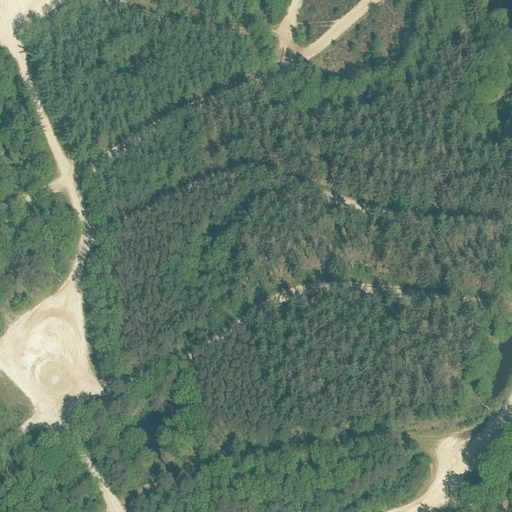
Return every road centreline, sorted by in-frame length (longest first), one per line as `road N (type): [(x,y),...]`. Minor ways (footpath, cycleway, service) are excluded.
road 1 (track): [(511,309),(385,290),(309,289),(258,310),(176,363),(49,414)]
road 2 (track): [(85,235),(218,176),(245,173),(383,215),(511,229)]
road 3 (track): [(296,0),(273,77),(180,115),(48,191),(0,205)]
road 4 (track): [(119,511),(166,482),(208,468),(334,446),(425,441),(461,466)]
road 5 (track): [(0,18),(85,235)]
road 6 (track): [(115,511),(49,414),(0,363)]
road 7 (track): [(85,235),(56,340),(49,414)]
road 8 (track): [(114,0),(191,27),(287,31)]
road 9 (track): [(422,511),(511,411)]
